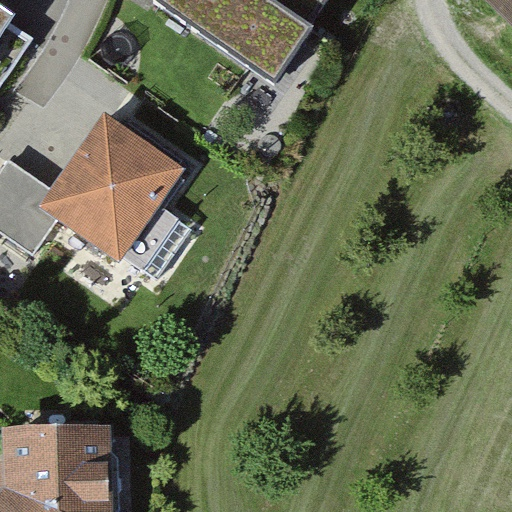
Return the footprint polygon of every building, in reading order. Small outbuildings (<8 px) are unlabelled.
[(165,0),(159,10),(276,92),(340,1),(337,0),(165,0)] [(511,0),(504,0),(498,6),(511,19),(511,0)] [(0,107),(41,51),(0,21),(0,107)] [(189,174),(104,117),(55,190),(14,163),(0,184),(0,246),(46,277),(74,236),(125,270),(189,174)] [(2,439),(7,509),(14,511),(114,511),(112,434),(2,439)]
